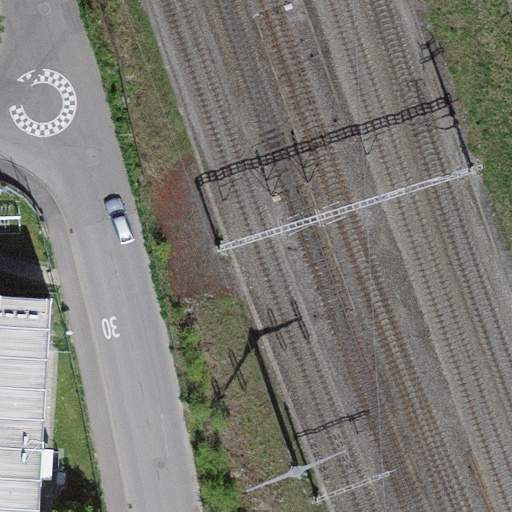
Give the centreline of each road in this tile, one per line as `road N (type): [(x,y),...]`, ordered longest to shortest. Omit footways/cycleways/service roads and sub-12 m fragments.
road 1 (residential): [(166,511),(82,127)]
road 2 (residential): [(82,127),(40,0)]
